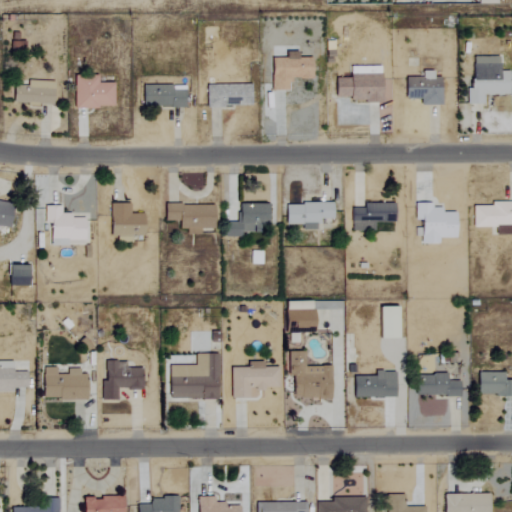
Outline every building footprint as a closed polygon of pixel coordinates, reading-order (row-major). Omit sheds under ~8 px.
[(288,90),(288,79),(309,79),(309,58),(296,58),(296,52),(284,52),(284,59),(269,59),(270,91),(288,90)] [(498,57),(469,56),(469,104),(482,104),(482,95),(507,95),(507,71),(498,70),(498,57)] [(379,100),(379,67),(348,66),(348,78),(334,78),(333,100),(379,100)] [(419,105),(439,105),(438,73),(419,73),(419,77),(403,77),(404,98),(419,98),(419,105)] [(72,76),(73,108),(112,107),(111,83),(96,83),(95,76),(72,76)] [(12,103),(51,104),(51,81),(13,80),(12,103)] [(204,107),(249,106),(249,84),(204,85),(204,107)] [(140,106),(183,107),(183,85),(140,85),(140,106)] [(494,228),(494,235),(511,235),(511,201),(489,201),(489,206),(471,206),(471,227),(494,228)] [(10,203),(0,202),(0,225),(7,227),(10,203)] [(142,236),(141,214),(128,214),(128,203),(108,204),(109,242),(130,242),(130,236),(142,236)] [(331,218),(330,203),(285,204),(285,225),(301,225),(301,230),(316,230),(316,219),(331,218)] [(373,222),(392,222),(393,204),(362,203),(362,208),(350,208),(350,230),(373,230),(373,222)] [(211,206),(163,204),(162,221),(177,221),(177,232),(198,232),(198,228),(211,229),(211,206)] [(266,204),(236,204),(236,222),(223,222),(223,237),(239,237),(239,231),(266,231),(266,204)] [(413,205),(413,221),(418,220),(419,244),(437,243),(437,238),(453,238),(453,212),(439,212),(439,204),(413,205)] [(82,218),(69,218),(68,213),(58,213),(58,206),(42,206),(43,223),(48,223),(48,246),(83,245),(82,218)] [(27,266),(6,265),(6,285),(26,286),(27,266)] [(310,328),(310,301),(283,301),(284,328),(310,328)] [(395,339),(395,307),(377,306),(377,339),(395,339)] [(329,398),(329,367),(303,367),(303,352),(287,352),(287,377),(291,377),(291,398),(329,398)] [(215,399),(215,354),(193,354),(193,366),(168,366),(167,399),(215,399)] [(25,388),(25,372),(10,372),(10,362),(0,361),(0,392),(11,392),(11,388),(25,388)] [(140,369),(123,368),(124,361),(102,361),(101,400),(115,400),(115,389),(140,389),(140,369)] [(229,367),(229,398),(247,399),(247,388),(276,389),(276,367),(261,367),(261,362),(245,362),(245,368),(229,367)] [(84,371),(65,371),(65,375),(54,375),(54,367),(40,368),(41,400),(84,399),(84,371)] [(351,397),(393,398),(393,372),(372,371),(372,376),(352,376),(351,397)] [(511,396),(511,380),(502,380),(502,372),(476,372),(476,395),(511,396)] [(458,396),(458,381),(445,381),(445,374),(418,374),(417,395),(458,396)] [(487,511),(487,494),(442,495),(442,511),(487,511)] [(422,511),(422,507),(402,507),(402,495),(385,495),(385,511),(422,511)] [(120,511),(120,497),(80,498),(80,511),(120,511)] [(175,511),(176,497),(148,497),(148,505),(136,505),(135,511),(175,511)] [(236,511),(236,506),(222,506),(222,502),(212,502),(212,497),(195,497),(195,511),(236,511)] [(363,511),(363,498),(330,498),(330,503),(314,503),(313,511),(363,511)] [(303,511),(304,503),(255,502),(254,511),(303,511)]
